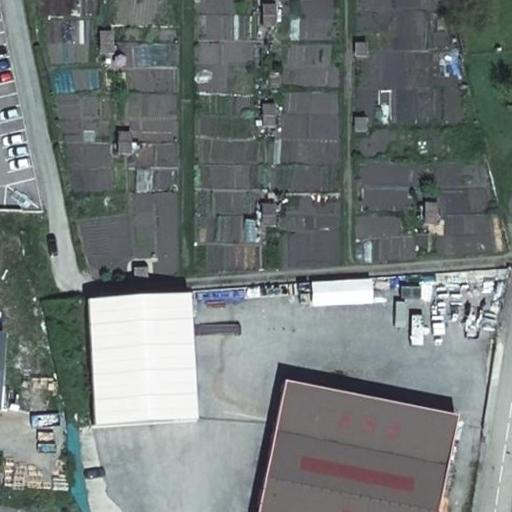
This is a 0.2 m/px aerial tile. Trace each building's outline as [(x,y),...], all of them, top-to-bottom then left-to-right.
[(274,29),(274,10),(261,10),(261,29),(274,29)] [(99,35),(99,54),(111,54),(111,35),(99,35)] [(364,59),(364,46),(355,46),(355,59),(364,59)] [(274,128),(274,109),(261,109),(261,128),(274,128)] [(355,135),(365,135),(365,120),(355,120),(355,135)] [(130,137),(118,136),(117,156),(129,156),(130,137)] [(436,228),(436,208),(424,207),(423,227),(436,228)] [(261,228),(274,228),(274,210),(261,209),(261,228)] [(146,280),(146,272),(133,273),(133,280),(146,280)] [(437,511),(457,422),(284,386),(258,511),(437,511)]
